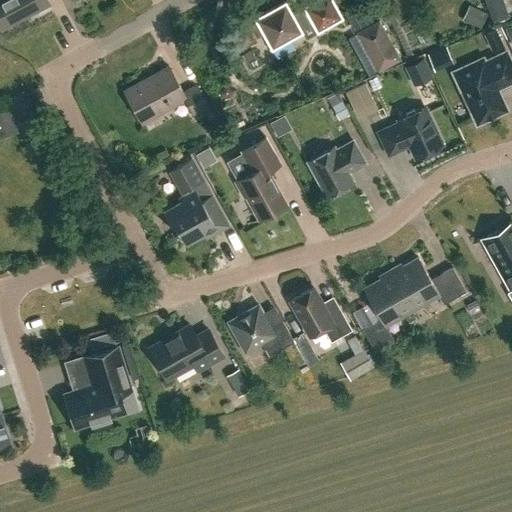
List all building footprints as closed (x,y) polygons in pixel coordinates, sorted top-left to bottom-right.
[(49,2),(48,0),(0,0),(0,19),(3,26),(49,2)] [(344,18),(334,0),(313,0),(303,6),(305,10),(295,16),(286,0),(255,17),(257,21),(250,25),(249,24),(233,32),(242,48),(258,39),(256,37),(263,33),(272,49),(304,32),(301,27),(311,22),(317,32),(344,18)] [(403,59),(382,19),(358,32),(379,72),(403,59)] [(511,80),(511,65),(506,52),(484,62),(482,58),(453,71),(477,122),(506,109),(496,88),(511,80)] [(425,56),(406,66),(416,85),(435,75),(425,56)] [(184,92),(169,65),(126,89),(143,122),(187,98),(197,115),(210,107),(198,85),(184,92)] [(360,115),(379,104),(370,88),(351,99),(360,115)] [(442,144),(424,106),(398,118),(399,121),(378,131),(388,153),(409,143),(415,156),(442,144)] [(0,111),(0,136),(18,131),(14,120),(10,108),(0,111)] [(280,163),(265,136),(241,150),(253,170),(235,180),(244,196),(245,195),(258,218),(286,202),(268,170),(280,163)] [(365,161),(353,139),(336,149),(334,145),(307,160),(326,195),(353,180),(348,170),(365,161)] [(182,195),(179,197),(180,201),(163,210),(175,231),(178,229),(186,243),(215,227),(217,230),(229,224),(192,158),(168,171),(182,195)] [(511,221),(482,238),(510,289),(511,287),(511,221)] [(392,271),(413,308),(438,294),(443,303),(466,290),(452,265),(430,278),(418,256),(392,271)] [(385,324),(413,308),(392,271),(363,287),(380,317),(362,328),(375,350),(394,339),(385,324)] [(325,308),(313,286),(289,299),(309,334),(323,326),(330,340),(351,328),(336,302),(325,308)] [(271,325),(258,303),(228,320),(245,350),(261,341),(269,354),(294,340),(282,319),(271,325)] [(208,327),(195,334),(189,323),(149,346),(167,377),(194,362),(197,368),(223,354),(208,327)] [(309,334),(299,338),(310,363),(319,359),(309,334)] [(350,340),(357,355),(342,363),(349,375),(373,363),(359,335),(350,340)] [(93,383),(65,392),(75,425),(90,420),(92,425),(110,419),(109,415),(124,410),(119,391),(130,388),(117,345),(84,355),(93,383)] [(242,368),(227,375),(237,397),(252,390),(242,368)] [(0,414),(0,443),(8,441),(0,414)]
